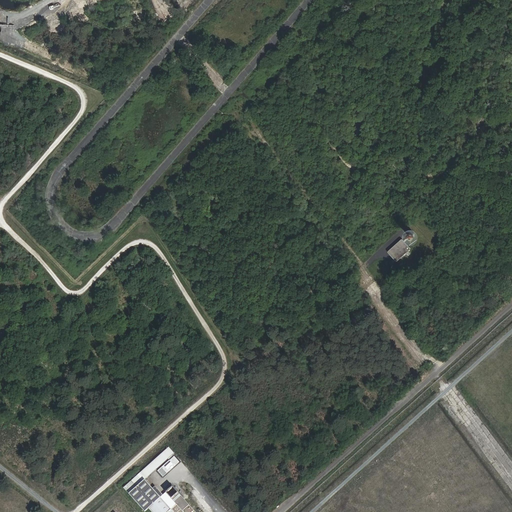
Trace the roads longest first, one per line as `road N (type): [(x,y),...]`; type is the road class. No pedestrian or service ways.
road 1 (track): [(76,511),(215,389),(226,371),(224,354),(150,243),(131,243),(80,292),(0,218)]
road 2 (track): [(0,215),(85,104),(73,84),(0,52)]
road 3 (track): [(42,262),(50,303),(82,338),(123,334)]
